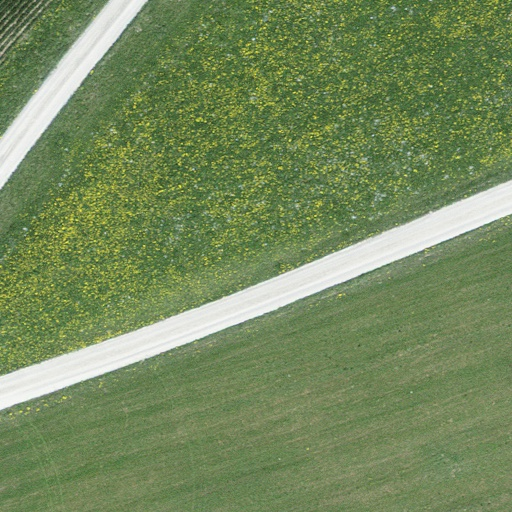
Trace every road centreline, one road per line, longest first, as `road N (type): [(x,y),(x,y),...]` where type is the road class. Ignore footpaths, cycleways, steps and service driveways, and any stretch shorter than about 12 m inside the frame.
road 1 (track): [(0,381),(511,208)]
road 2 (track): [(0,156),(124,0)]
